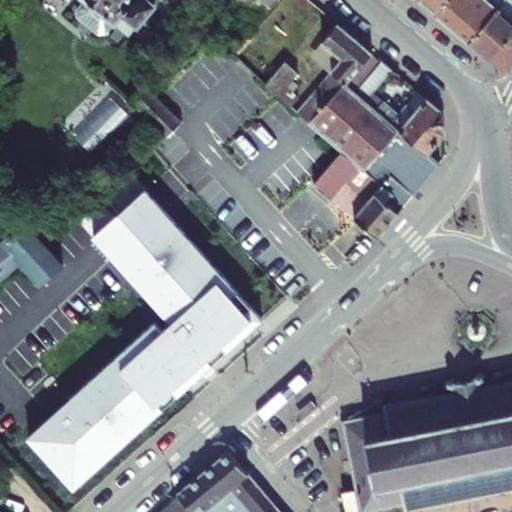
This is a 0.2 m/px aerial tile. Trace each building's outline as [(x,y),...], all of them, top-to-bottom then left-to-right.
[(92,0),(86,7),(114,32),(124,21),(128,25),(150,0),(92,0)] [(248,0),(257,0),(268,9),(275,0),(217,0),(214,5),(228,17),(235,9),(238,12),(248,0)] [(407,0),(434,22),(452,0),(407,0)] [(494,14),(476,0),(452,0),(434,22),(466,48),(494,14)] [(466,48),(490,68),(511,28),(511,0),(505,0),(505,1),(494,14),(466,48)] [(476,0),(494,14),(505,1),(503,0),(476,0)] [(351,75),(368,55),(333,26),(316,45),(351,75)] [(510,78),(511,73),(511,28),(490,68),(498,75),(510,78)] [(342,86),(351,75),(316,45),(307,57),(333,78),(342,86)] [(335,157),(334,156),(353,171),(357,174),(362,177),(379,191),(389,178),(412,197),(438,170),(423,156),(372,112),(362,103),(351,94),(378,63),(368,55),(351,75),(342,86),(304,129),(335,157)] [(265,86),(285,103),(305,79),(284,62),(265,86)] [(351,94),(362,103),(388,72),(378,63),(351,94)] [(295,121),(304,129),(342,86),(333,78),(295,121)] [(157,97),(144,84),(132,98),(168,134),(182,122),(157,97)] [(380,104),(372,112),(423,156),(439,139),(434,112),(424,103),(412,116),(402,108),(395,116),(380,104)] [(102,114),(76,140),(87,151),(114,126),(102,114)] [(337,190),(353,171),(334,156),(306,189),(351,226),(372,244),(412,197),(389,178),(379,191),(360,213),(337,190)] [(154,199),(124,166),(74,215),(102,246),(169,321),(161,328),(153,320),(67,397),(73,404),(68,408),(64,403),(28,437),(73,488),(102,462),(97,457),(112,443),(116,449),(162,407),(158,402),(177,385),(182,390),(262,318),(250,305),(245,310),(232,296),(237,291),(206,256),(201,261),(180,238),(185,233),(154,199)] [(362,177),(357,174),(343,190),(348,194),(362,177)] [(0,236),(0,278),(23,257),(44,278),(63,259),(47,242),(22,217),(0,236)] [(435,511),(511,497),(511,386),(472,394),(471,391),(472,391),(473,389),(472,386),(471,384),(467,384),(465,386),(443,390),(442,389),(440,389),(437,389),(436,392),(436,394),(436,395),(439,397),(440,401),(374,413),(375,418),(330,427),(344,500),(346,511),(435,511)] [(281,511),(229,450),(180,492),(183,498),(193,511),(281,511)] [(193,511),(183,498),(167,511),(193,511)] [(346,511),(344,500),(329,503),(331,511),(346,511)]
